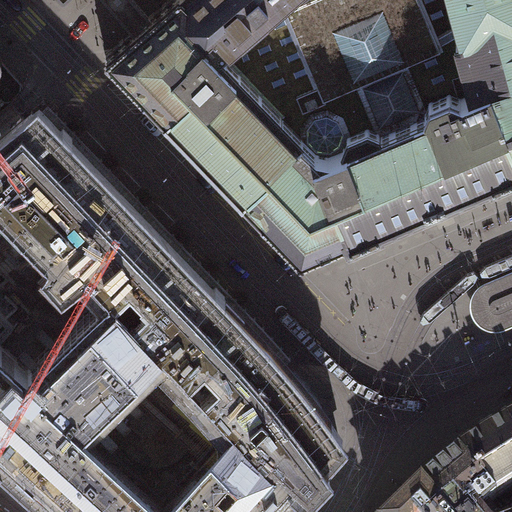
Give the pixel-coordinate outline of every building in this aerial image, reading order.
[(511,0),(168,0),(151,15),(142,22),(134,29),(105,54),(301,256),(347,236),(348,239),(350,238),(350,239),(383,225),(382,224),(436,202),(492,178),(493,180),(511,171),(511,0)] [(109,0),(134,29),(151,15),(138,0),(109,0)] [(263,348),(242,324),(131,211),(134,208),(121,195),(119,197),(37,113),(0,143),(0,150),(3,154),(0,156),(0,447),(71,511),(266,511),(335,436),(299,390),(263,348)] [(511,271),(482,285),(474,293),(469,304),(470,314),(475,321),(481,326),(491,330),(502,330),(511,325),(511,271)] [(511,511),(511,439),(505,428),(482,442),(458,457),(500,511),(511,511)] [(500,511),(458,457),(439,474),(419,490),(437,511),(500,511)] [(437,511),(419,490),(397,511),(437,511)]
